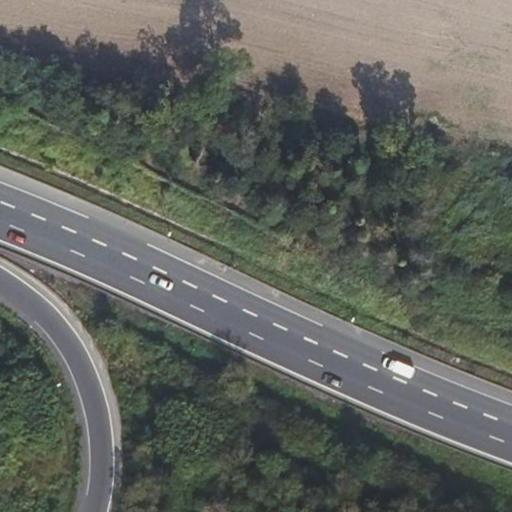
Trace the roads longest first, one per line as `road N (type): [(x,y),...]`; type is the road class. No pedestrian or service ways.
road 1 (motorway): [(511,434),(0,214)]
road 2 (motorway): [(0,279),(60,329),(92,381),(103,435),(98,511)]
